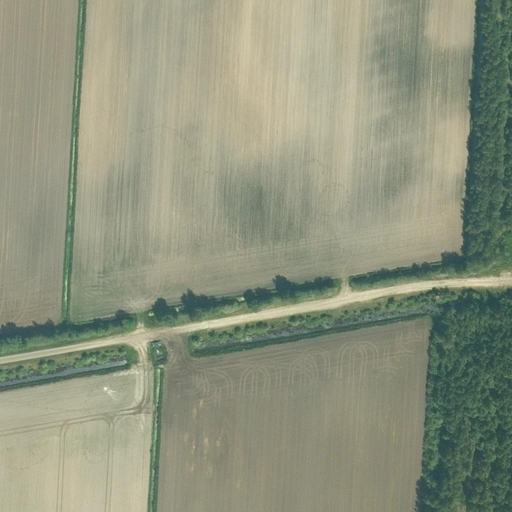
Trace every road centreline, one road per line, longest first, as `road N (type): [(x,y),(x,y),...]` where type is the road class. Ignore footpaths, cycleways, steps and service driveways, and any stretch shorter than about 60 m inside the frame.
road 1 (track): [(212,324),(457,280),(511,279)]
road 2 (unclassified): [(0,360),(212,324)]
